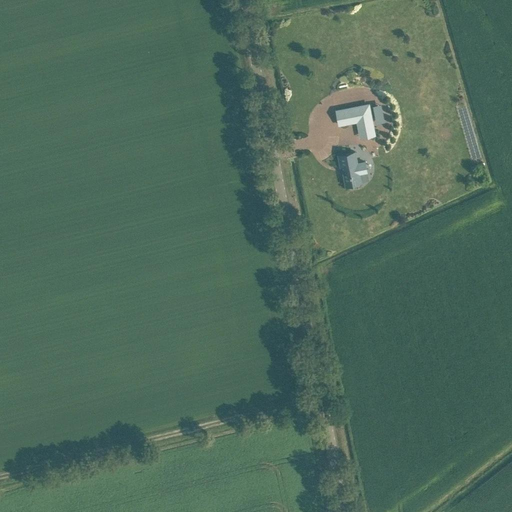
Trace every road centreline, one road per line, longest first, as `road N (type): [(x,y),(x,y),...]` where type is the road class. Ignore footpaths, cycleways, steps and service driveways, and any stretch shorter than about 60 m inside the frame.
road 1 (unclassified): [(346,511),(243,0)]
road 2 (track): [(0,477),(323,395)]
